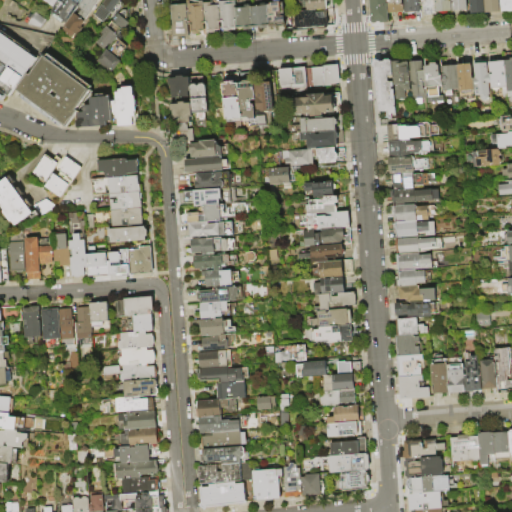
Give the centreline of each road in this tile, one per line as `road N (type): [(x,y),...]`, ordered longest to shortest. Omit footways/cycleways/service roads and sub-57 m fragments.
road 1 (residential): [(355,45),(393,506)]
road 2 (residential): [(156,143),(165,156),(190,511)]
road 3 (residential): [(161,294),(177,511)]
road 4 (residential): [(355,45),(155,59)]
road 5 (residential): [(161,294),(155,287),(0,297)]
road 6 (residential): [(0,116),(63,137),(156,143)]
road 7 (residential): [(511,33),(355,45)]
road 8 (residential): [(511,411),(386,421)]
